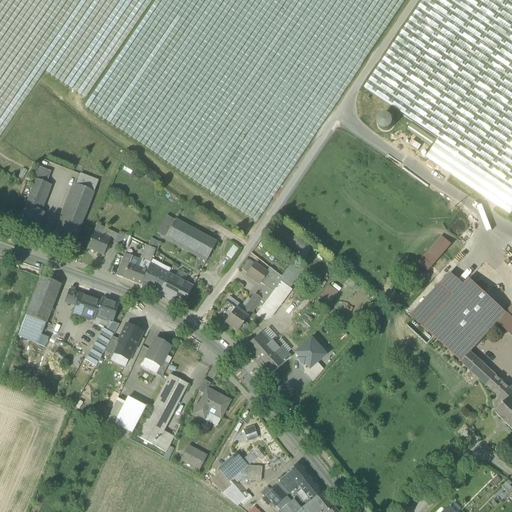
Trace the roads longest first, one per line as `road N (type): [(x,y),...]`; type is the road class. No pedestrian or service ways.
road 1 (secondary): [(357,511),(214,344),(143,302),(0,250)]
road 2 (track): [(334,121),(415,0)]
